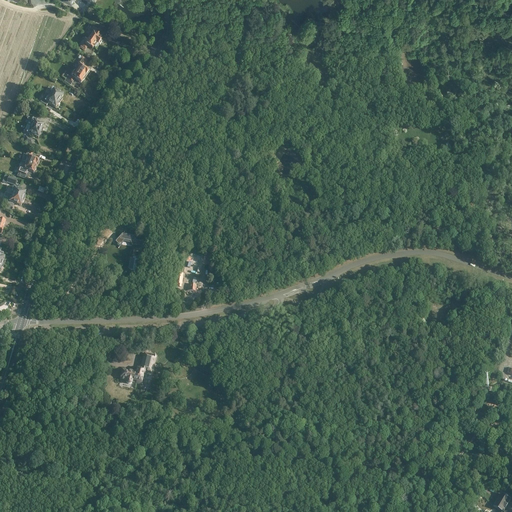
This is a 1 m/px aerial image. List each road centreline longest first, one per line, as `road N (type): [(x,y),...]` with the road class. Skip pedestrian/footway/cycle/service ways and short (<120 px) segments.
road 1 (secondary): [(62,191),(110,106),(157,56),(167,11)]
road 2 (residential): [(57,190),(83,132),(151,49),(167,11)]
road 3 (residential): [(23,312),(14,310),(57,190)]
road 4 (secondary): [(23,312),(62,191)]
